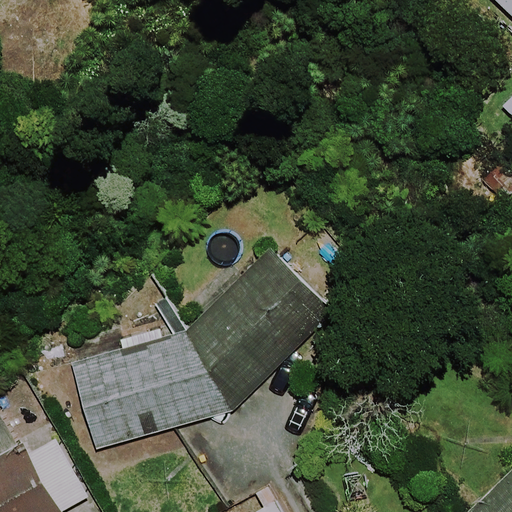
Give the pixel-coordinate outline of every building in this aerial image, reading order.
[(511,0),(493,0),(511,17),(511,0)] [(334,308),(265,249),(190,328),(91,357),(94,452),(232,416),(334,308)] [(0,511),(69,511),(90,501),(55,439),(24,456),(0,413),(0,511)] [(511,511),(511,476),(474,511),(511,511)] [(290,511),(284,499),(256,511),(290,511)]
